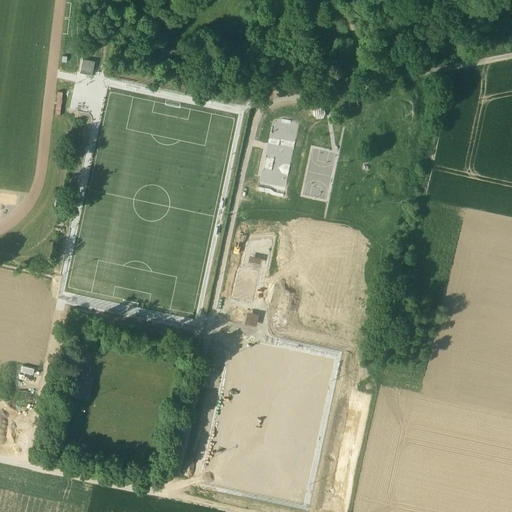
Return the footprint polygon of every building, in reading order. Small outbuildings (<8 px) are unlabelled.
[(94,62),(82,59),(79,73),(91,75),(94,62)] [(316,107),(313,111),(314,116),(317,119),(324,118),(326,114),(325,109),(322,106),(316,107)] [(237,305),(233,324),(267,332),(271,313),(237,305)] [(93,376),(72,372),(66,395),(88,400),(93,376)] [(75,403),(68,402),(67,409),(74,410),(75,403)]
